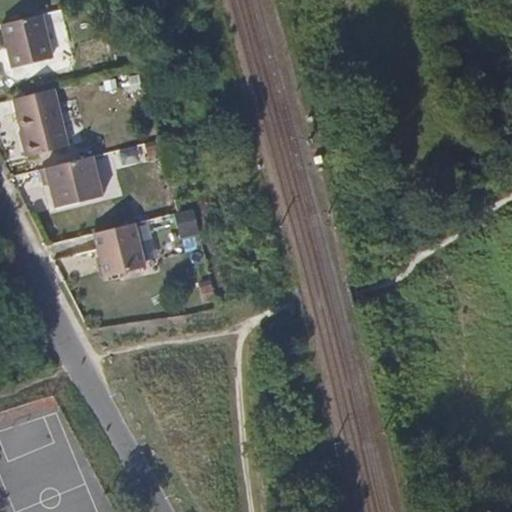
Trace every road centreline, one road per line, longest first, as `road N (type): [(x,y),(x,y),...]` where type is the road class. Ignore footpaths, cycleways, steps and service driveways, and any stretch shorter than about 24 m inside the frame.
road 1 (track): [(254,511),(228,331),(410,283),(511,213)]
road 2 (unclassified): [(0,210),(162,511)]
road 3 (track): [(329,0),(375,186),(410,283)]
